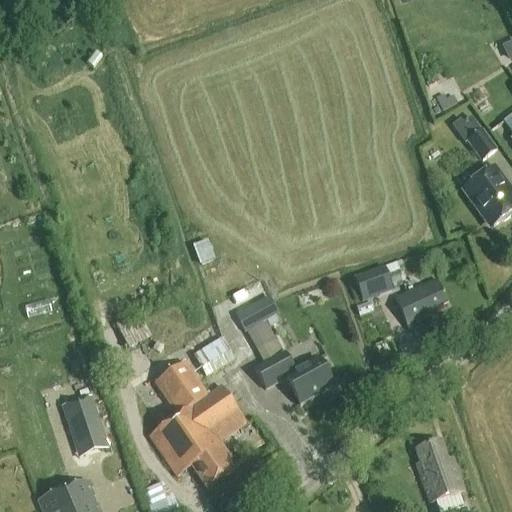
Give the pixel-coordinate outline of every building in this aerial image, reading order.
[(511,43),(501,49),(508,63),(511,60),(511,43)] [(447,109),(441,97),(433,101),(439,113),(447,109)] [(494,152),(480,134),(465,144),(480,163),(494,152)] [(511,216),(511,201),(504,190),(507,188),(494,170),(465,191),(493,230),(501,224),(504,225),(510,220),(511,217),(511,216)] [(403,268),(401,263),(353,281),(361,303),(403,288),(399,278),(400,277),(398,270),(403,268)] [(427,315),(446,306),(436,282),(394,301),(408,334),(431,324),(427,315)] [(269,300),(235,318),(245,335),(246,334),(266,324),(278,317),(269,300)] [(151,340),(138,317),(117,327),(128,351),(143,344),(151,340)] [(283,355),(281,351),(266,324),(246,334),(264,366),(254,372),(265,392),(285,381),(289,388),(288,388),(300,408),(333,389),(317,361),(294,374),(283,355)] [(194,361),(205,379),(234,361),(223,344),(223,343),(222,342),(192,360),(193,361),(194,361)] [(154,387),(176,420),(148,439),(176,480),(191,470),(206,492),(233,474),(224,460),(228,458),(219,445),(246,427),(221,390),(207,399),(184,365),(154,387)] [(64,406),(77,444),(105,435),(93,397),(64,406)] [(429,507),(462,495),(452,463),(446,463),(439,442),(414,451),(419,465),(415,466),(429,507)] [(99,511),(96,505),(94,505),(92,500),(94,499),(86,482),(37,503),(40,511),(99,511)] [(162,484),(142,492),(149,511),(178,511),(174,500),(162,484)]
